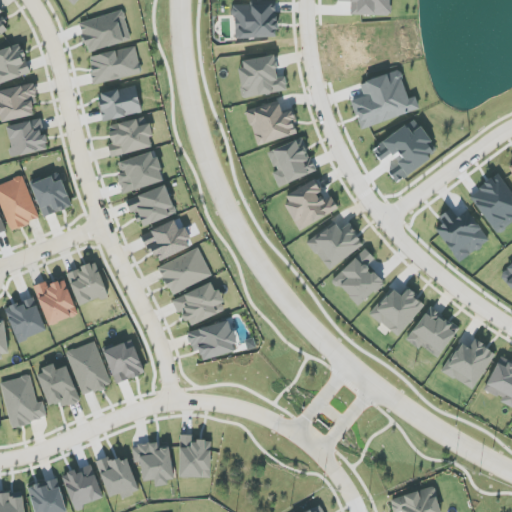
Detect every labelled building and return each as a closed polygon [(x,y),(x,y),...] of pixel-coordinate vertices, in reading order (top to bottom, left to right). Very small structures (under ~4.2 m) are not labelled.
[(351,15),(391,16),(391,0),(338,0),(339,2),(352,2),(351,15)] [(278,38),(276,4),(234,6),(235,39),(278,38)] [(80,22),(87,52),(131,42),(124,12),(80,22)] [(0,36),(11,29),(0,13),(0,36)] [(0,84),(31,74),(21,44),(0,51),(0,84)] [(88,57),(95,85),(142,75),(136,47),(88,57)] [(238,61),(244,99),(288,91),(286,76),(278,78),(275,55),(238,61)] [(418,111),(414,99),(409,100),(400,71),(360,83),(365,97),(352,101),(361,129),(418,111)] [(35,116),(33,105),(39,103),(34,83),(0,90),(0,115),(0,116),(2,123),(35,116)] [(142,113),(137,86),(98,94),(104,122),(142,113)] [(247,111),(257,146),(297,134),(294,123),(297,122),(294,109),(282,112),(279,101),(247,111)] [(108,126),(113,145),(108,146),(111,158),(154,147),(147,117),(108,126)] [(6,127),(13,158),(48,150),(42,119),(6,127)] [(395,184),(431,162),(428,156),(436,151),(417,120),(373,148),(395,184)] [(268,152),(276,171),(273,173),(279,187),(316,172),(302,138),(268,152)] [(163,182),(154,152),(118,163),(121,172),(117,173),(123,194),(163,182)] [(62,180),(54,183),(52,176),(31,184),(43,218),(72,207),(62,180)] [(24,177),(0,184),(0,201),(10,231),(39,220),(24,177)] [(339,211),(333,197),(323,201),(319,193),(322,192),(316,180),(283,196),(299,230),(339,211)] [(126,201),(131,214),(136,213),(141,228),(177,214),(166,186),(126,201)] [(470,213),(460,220),(452,209),(440,217),(445,224),(437,229),(459,262),(489,242),(470,213)] [(184,228),(179,231),(174,221),(143,235),(156,263),(193,246),(184,228)] [(364,246),(350,224),(340,231),(335,223),(308,241),(327,271),(364,246)] [(171,295),(212,276),(199,249),(158,268),(171,295)] [(384,284),(367,266),(375,259),(366,249),(333,280),(358,308),(384,284)] [(67,274),(79,307),(108,296),(96,263),(67,274)] [(511,266),(500,276),(511,290),(511,266)] [(79,314),(64,280),(48,286),(46,282),(33,287),(50,326),(79,314)] [(171,301),(177,314),(183,312),(189,327),(227,311),(218,290),(215,291),(212,284),(171,301)] [(370,315),(398,338),(426,304),(408,289),(402,296),(392,288),(370,315)] [(47,332),(35,298),(5,308),(18,343),(47,332)] [(421,346),(438,358),(460,329),(430,307),(406,340),(419,349),(421,346)] [(0,358),(9,357),(5,319),(0,319),(0,358)] [(203,361),(235,352),(233,345),(236,344),(230,320),(187,333),(193,354),(201,352),(203,361)] [(443,373),(474,391),(496,352),(475,340),(470,348),(460,343),(443,373)] [(144,376),(134,341),(105,349),(115,383),(144,376)] [(67,353),(83,397),(112,386),(96,342),(67,353)] [(511,363),(500,358),(485,391),(502,399),(500,403),(511,408),(511,363)] [(37,372),(50,410),(80,400),(68,366),(56,370),(55,366),(37,372)] [(1,382),(11,427),(47,419),(44,402),(37,403),(31,376),(1,382)] [(212,441),(193,441),(193,436),(181,435),(179,478),(211,478),(212,441)] [(170,443),(133,447),(134,464),(141,463),(143,482),(154,481),(155,485),(174,483),(170,443)] [(97,463),(110,498),(121,494),(122,499),(140,492),(127,459),(120,462),(118,455),(97,463)] [(105,499),(92,466),(75,472),(75,471),(62,476),(75,510),(105,499)] [(66,511),(58,479),(28,488),(35,511),(66,511)] [(390,500),(393,511),(439,511),(433,488),(390,500)] [(0,511),(25,511),(23,491),(0,493),(0,511)]
